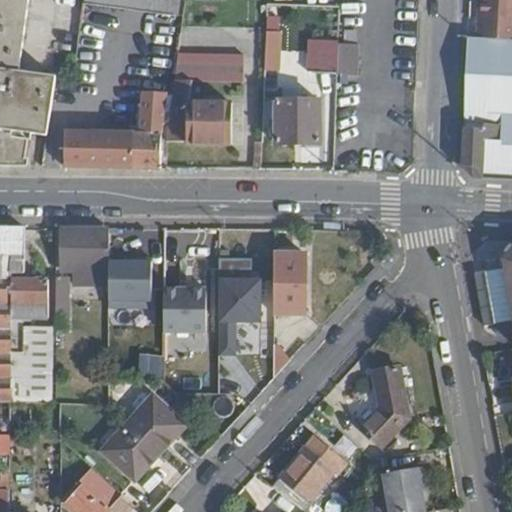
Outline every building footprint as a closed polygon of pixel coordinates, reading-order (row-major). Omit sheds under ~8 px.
[(46,140),(53,82),(16,78),(26,0),(0,0),(0,169),(24,170),(28,138),(46,140)] [(136,35),(142,0),(81,0),(78,26),(136,35)] [(511,43),(511,0),(478,0),(477,41),(511,43)] [(277,95),(279,35),(265,35),(263,100),(268,100),(268,95),(277,95)] [(511,183),(511,43),(477,41),(467,41),(461,169),(473,182),(511,183)] [(355,77),(355,48),(336,48),(336,57),(335,76),(355,77)] [(335,76),(336,57),(318,57),(317,85),(335,86),(335,76)] [(241,86),(241,59),(178,58),(174,85),(241,86)] [(161,173),(162,126),(168,81),(154,80),(154,66),(142,65),(139,139),(64,137),(63,171),(161,173)] [(231,147),(232,108),(187,107),(189,87),(174,86),(167,143),(183,143),(183,146),(231,147)] [(317,148),(319,106),(274,105),(273,148),(317,148)] [(46,316),(47,279),(12,278),(12,260),(12,227),(0,226),(0,402),(10,402),(10,326),(23,326),(23,317),(46,316)] [(27,260),(28,227),(12,227),(12,260),(27,260)] [(109,262),(110,228),(63,228),(63,268),(109,269),(109,262)] [(304,316),(306,256),(276,255),(276,315),(304,316)] [(152,307),(152,257),(137,257),(136,263),(109,262),(109,269),(108,307),(152,307)] [(177,283),(202,283),(203,267),(177,266),(177,283)] [(69,299),(70,275),(56,274),(56,298),(69,299)] [(262,321),(262,282),(221,281),(220,355),(236,355),(237,327),(229,327),(229,322),(262,321)] [(208,334),(208,290),(165,289),(165,333),(208,334)] [(51,402),(52,326),(23,326),(22,402),(51,402)] [(382,447),(410,417),(402,367),(376,370),(382,409),(364,428),(382,447)] [(135,477),(183,426),(152,398),(122,431),(115,424),(99,443),(135,477)] [(334,477),(345,465),(315,437),(270,486),(296,510),(330,474),(334,477)] [(429,511),(424,485),(431,484),(428,465),(385,473),(391,511),(429,511)] [(127,511),(134,504),(98,471),(84,485),(80,481),(66,495),(84,511),(105,511),(108,509),(111,511),(127,511)] [(0,508),(9,509),(10,489),(0,489),(0,508)]
